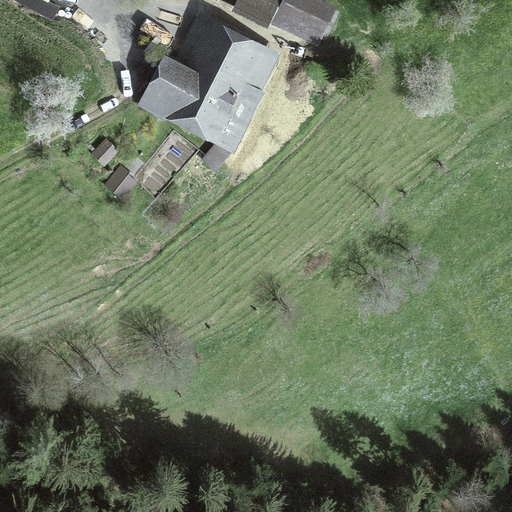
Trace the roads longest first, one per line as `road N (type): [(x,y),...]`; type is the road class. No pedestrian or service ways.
road 1 (track): [(98,13),(127,55),(126,88),(0,165)]
road 2 (track): [(339,511),(420,444),(511,394)]
